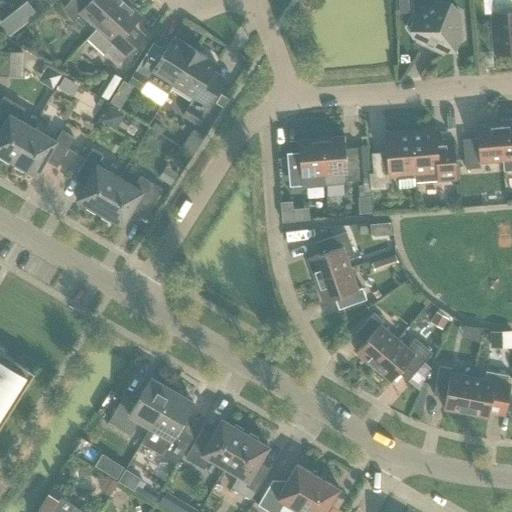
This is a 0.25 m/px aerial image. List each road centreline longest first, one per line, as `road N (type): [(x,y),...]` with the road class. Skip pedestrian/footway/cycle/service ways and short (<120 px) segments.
road 1 (residential): [(299,398),(320,363),(278,264),(262,112)]
road 2 (residential): [(262,112),(228,148),(135,299)]
road 3 (residential): [(511,83),(292,101)]
road 4 (residential): [(299,398),(135,299)]
road 5 (residential): [(135,299),(0,219)]
